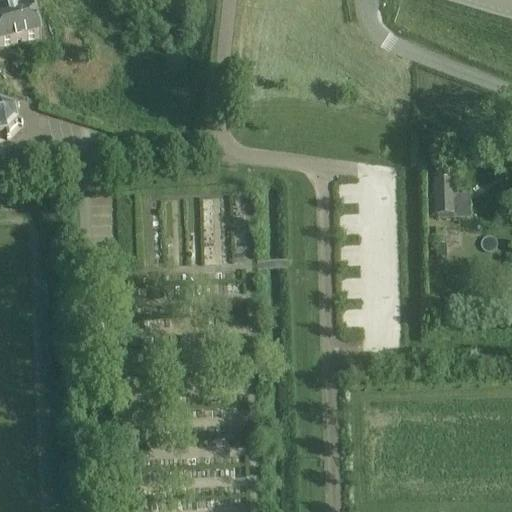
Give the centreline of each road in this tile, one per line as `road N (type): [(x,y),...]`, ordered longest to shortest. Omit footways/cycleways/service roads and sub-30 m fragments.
road 1 (unclassified): [(81,151),(93,511)]
road 2 (unclassified): [(511,89),(383,40),(368,0)]
